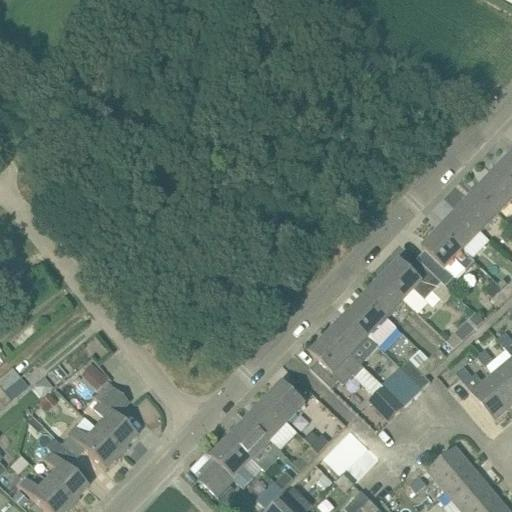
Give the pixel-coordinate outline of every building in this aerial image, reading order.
[(511,157),(492,177),(511,195),(511,157)] [(511,195),(492,177),(475,194),(499,216),(511,202),(511,195)] [(457,213),(481,235),(499,216),(475,194),(457,213)] [(490,244),(481,235),(457,213),(440,231),(463,254),(463,253),(473,262),(490,244)] [(463,254),(440,231),(422,250),(425,253),(416,262),(442,286),(446,290),(455,281),(457,283),(466,274),(475,264),(473,262),(463,253),(463,254)] [(493,283),(510,300),(511,297),(511,265),(508,261),(490,280),(493,283)] [(399,262),(381,281),(405,304),(415,314),(442,286),(416,262),(408,270),(399,262)] [(381,281),(364,299),(387,322),(405,304),(381,281)] [(500,310),(510,300),(493,283),(483,292),(500,310)] [(387,322),(364,299),(346,318),(378,348),(383,343),(396,330),(387,322)] [(484,324),(475,315),(455,335),(463,344),(484,324)] [(378,348),(346,318),(336,328),(328,336),(359,367),(378,348)] [(497,342),(506,353),(511,347),(511,343),(505,335),(497,342)] [(365,372),(359,367),(328,336),(310,355),(319,364),(311,372),(331,392),(338,384),(343,388),(352,378),(356,381),(365,372)] [(438,352),(428,361),(436,369),(446,359),(438,352)] [(485,353),(477,359),(485,370),(493,363),(485,353)] [(491,377),(511,401),(511,359),(499,370),(491,377)] [(401,371),(422,393),(430,385),(425,379),(436,369),(428,361),(418,371),(409,363),(401,371)] [(464,370),(456,377),(465,387),(472,380),(464,370)] [(384,389),(404,409),(422,393),(401,371),(383,387),(384,389)] [(495,423),(511,408),(511,401),(491,377),(470,394),(495,423)] [(265,403),(288,425),(306,406),(283,384),(265,403)] [(128,405),(108,385),(95,399),(100,404),(92,412),(104,423),(95,432),(122,457),(129,450),(127,448),(136,439),(115,419),(128,405)] [(405,410),(404,409),(384,389),(368,404),(389,425),(405,410)] [(11,402),(4,393),(0,396),(0,405),(3,409),(11,402)] [(247,422),(270,444),(288,425),(265,403),(247,422)] [(229,440),(253,462),(261,453),(274,466),(283,456),(270,444),(247,422),(229,440)] [(86,441),(75,430),(68,438),(104,472),(114,462),(115,464),(122,457),(95,432),(86,441)] [(304,441),(319,456),(330,445),(322,438),(319,440),(312,433),(304,441)] [(350,433),(338,446),(355,463),(342,476),(343,477),(353,487),(354,488),(355,486),(361,480),(379,461),(364,446),(350,433)] [(263,471),(253,462),(229,440),(211,459),(217,465),(234,481),(244,491),(263,471)] [(309,467),(319,456),(311,449),(301,459),(309,467)] [(428,472),(445,493),(473,470),(455,449),(428,472)] [(88,490),(51,455),(44,463),(56,474),(47,483),(56,492),(73,508),(80,501),(78,499),(88,490)] [(217,465),(200,483),(216,500),(234,481),(217,465)] [(473,470),(445,493),(461,511),(465,511),(490,491),(473,470)] [(275,486),(282,493),(294,482),(286,475),(275,486)] [(343,477),(336,485),(346,495),(353,487),(343,477)] [(419,480),(411,488),(417,495),(426,487),(419,480)] [(26,481),(19,488),(31,500),(41,510),(43,511),(69,511),(73,508),(56,492),(47,483),(42,488),(38,493),(32,487),(26,481)] [(265,511),(282,493),(275,486),(257,504),(265,511)] [(272,511),(309,511),(312,509),(294,490),(272,511)] [(507,511),(508,511),(490,491),(465,511),(507,511)] [(18,494),(12,501),(21,509),(27,502),(18,494)] [(364,511),(379,511),(361,494),(344,511),(359,511),(362,509),(364,511)]
